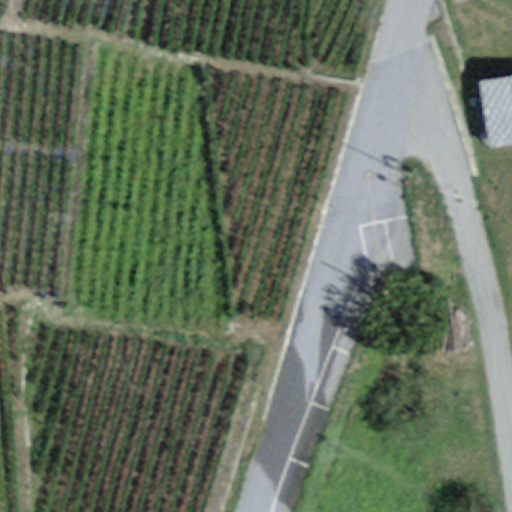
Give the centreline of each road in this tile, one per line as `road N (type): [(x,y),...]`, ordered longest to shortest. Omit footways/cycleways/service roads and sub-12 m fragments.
road 1 (residential): [(409,0),(262,511)]
road 2 (residential): [(511,467),(426,0)]
